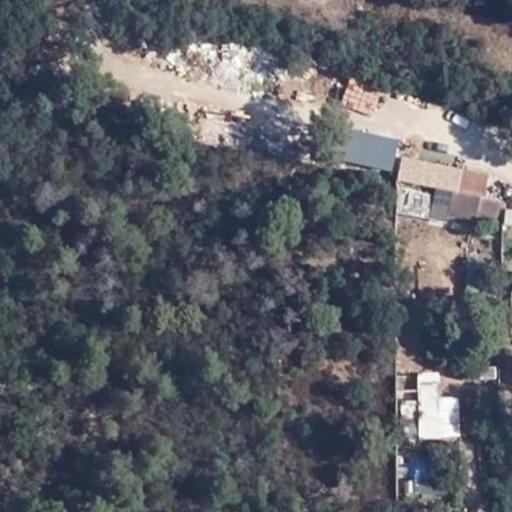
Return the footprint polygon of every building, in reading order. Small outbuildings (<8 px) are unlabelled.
[(422,185),(426,160),(390,155),(386,180),(422,185)] [(431,187),(429,217),(478,220),(482,171),(459,170),(458,189),(431,187)] [(502,216),(500,197),(479,199),(481,218),(502,216)] [(484,285),(485,257),(466,257),(466,284),(484,285)] [(439,445),(437,409),(405,409),(403,426),(418,427),(419,445),(439,445)] [(456,409),(437,409),(439,445),(454,446),(456,409)] [(430,492),(401,491),(403,504),(430,504),(430,492)]
